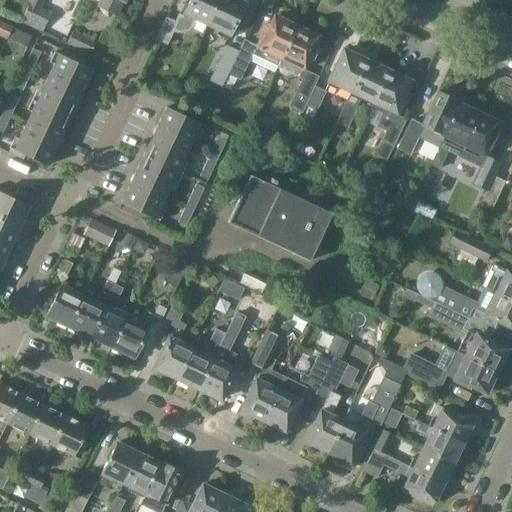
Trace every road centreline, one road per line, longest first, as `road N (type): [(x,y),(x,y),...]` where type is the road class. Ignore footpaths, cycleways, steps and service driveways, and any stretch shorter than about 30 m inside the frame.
road 1 (residential): [(0,338),(358,511)]
road 2 (residential): [(0,338),(65,196)]
road 3 (residential): [(65,196),(89,180),(126,96),(115,74)]
